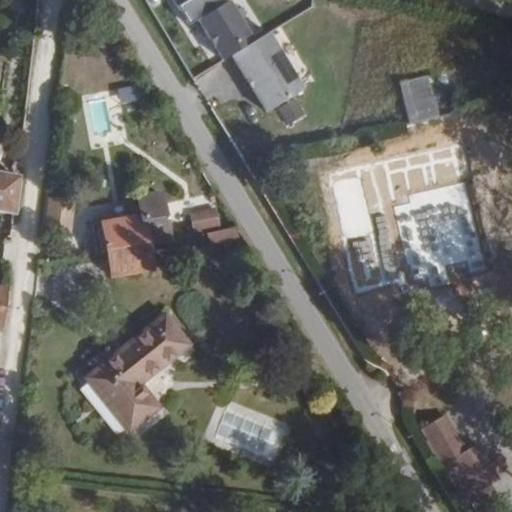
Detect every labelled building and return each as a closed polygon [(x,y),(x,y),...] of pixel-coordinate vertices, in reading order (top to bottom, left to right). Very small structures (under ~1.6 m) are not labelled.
[(230,57),(266,114),(302,91),(267,34),(230,57)] [(399,84),(409,125),(438,119),(428,78),(399,84)] [(139,85),(117,88),(120,103),(141,100),(139,85)] [(462,137),(403,151),(411,183),(428,178),(436,212),(444,210),(451,240),(456,239),(482,232),(489,231),(481,201),(477,202),(462,137)] [(0,174),(0,212),(13,215),(18,178),(0,174)] [(106,254),(147,248),(168,243),(161,194),(138,197),(141,218),(101,223),(106,254)] [(66,225),(68,199),(50,197),(47,224),(66,225)] [(186,218),(190,238),(193,237),(206,234),(221,231),(216,211),(186,218)] [(206,234),(208,244),(237,238),(236,228),(221,231),(206,234)] [(486,249),(482,232),(456,239),(460,255),(486,249)] [(206,234),(193,237),(197,251),(209,248),(208,244),(206,234)] [(147,248),(106,254),(110,277),(151,271),(147,248)] [(96,374),(88,380),(128,430),(156,409),(137,385),(186,346),(165,319),(114,359),(107,350),(89,365),(96,374)] [(406,407),(429,443),(439,436),(460,471),(483,458),(462,422),(451,429),(429,393),(406,407)]
